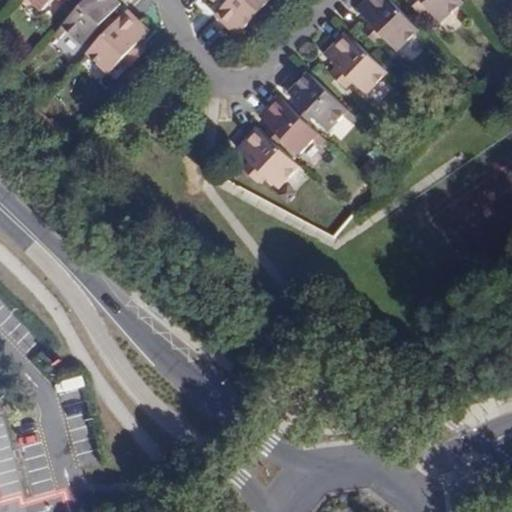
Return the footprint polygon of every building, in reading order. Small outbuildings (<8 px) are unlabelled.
[(32,0),(42,9),(50,0),(32,0)] [(119,22),(125,15),(118,8),(123,3),(119,0),(85,0),(54,33),(61,39),(68,32),(83,45),(98,30),(111,15),(119,22)] [(271,0),(230,0),(221,10),(240,28),(245,23),(249,25),(252,22),(266,6),(271,0)] [(421,30),(391,0),(367,0),(360,7),(365,14),(372,23),(379,30),(374,37),(381,44),(387,40),(400,51),(421,30)] [(424,0),(417,6),(426,16),(433,10),(443,22),(466,3),(462,0),(424,0)] [(274,13),(266,6),(252,22),(260,29),(274,13)] [(140,43),(148,50),(155,43),(147,34),(150,30),(130,10),(125,15),(119,22),(105,36),(89,53),(111,73),(124,59),(140,43)] [(105,36),(119,22),(111,15),(98,30),(105,36)] [(366,29),(374,37),(379,30),(372,23),(366,29)] [(370,94),(391,71),(347,31),(327,53),(332,58),(339,65),(345,71),(339,78),(348,87),(355,80),(370,94)] [(124,59),(132,66),(148,50),(140,43),(124,59)] [(331,71),(339,78),(345,71),(339,65),(331,71)] [(355,124),(362,118),(311,70),(292,90),(306,103),(319,115),(334,129),(347,116),(355,124)] [(325,147),(331,141),(312,122),(299,110),(281,93),(261,114),(275,128),(288,140),(303,154),(316,139),(325,147)] [(312,122),(319,115),(306,103),(299,110),(312,122)] [(282,189),(304,166),(281,147),(268,135),(259,126),(240,146),(245,151),(243,154),(250,160),(260,169),(253,176),(261,184),(268,177),(282,189)] [(268,135),(281,147),(288,140),(275,128),(268,135)] [(243,168),(253,176),(260,169),(250,160),(243,168)]
